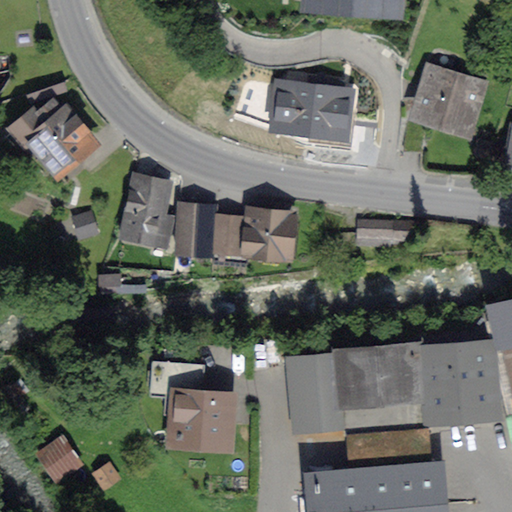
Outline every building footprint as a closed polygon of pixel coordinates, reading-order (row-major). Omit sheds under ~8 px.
[(468,126),(478,89),(430,74),(417,110),(421,110),(468,126)] [(279,87),(275,128),(345,135),(349,94),(279,87)] [(17,138),(22,134),(54,172),(88,144),(55,103),(38,116),(35,112),(11,131),(17,138)] [(421,152),(425,121),(408,119),(404,150),(421,152)] [(135,174),(121,236),(166,246),(173,218),(164,216),(170,188),(148,183),(150,177),(135,174)] [(180,203),(177,253),(212,255),(215,205),(180,203)] [(77,217),(83,236),(96,232),(90,212),(77,217)] [(250,213),(246,249),(288,254),(292,217),(250,213)] [(217,218),(214,252),(242,255),(245,220),(217,218)] [(398,223),(361,222),(360,234),(364,234),(363,244),(387,245),(387,242),(398,243),(398,238),(398,223)] [(398,222),(398,223),(398,238),(415,239),(416,223),(398,222)] [(511,305),(495,309),(511,380),(511,305)] [(489,345),(339,358),(346,434),(429,427),(429,422),(495,416),(489,345)] [(198,397),(201,366),(154,363),(151,395),(180,397),(177,437),(224,441),(227,399),(217,398),(217,393),(204,392),(204,397),(198,397)] [(60,439),(43,451),(61,476),(77,464),(60,439)] [(108,464),(94,473),(103,486),(117,477),(108,464)] [(441,511),(438,466),(314,476),(317,511),(441,511)]
